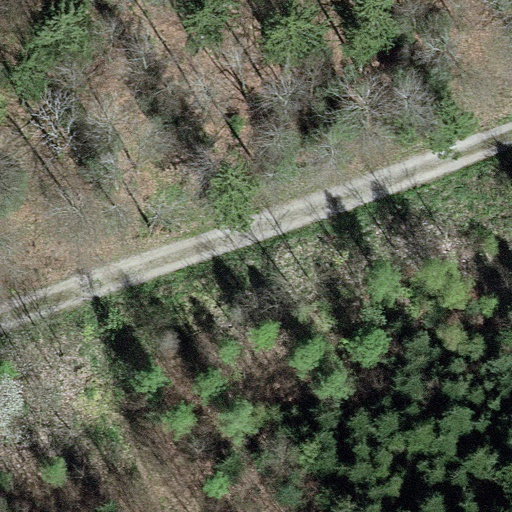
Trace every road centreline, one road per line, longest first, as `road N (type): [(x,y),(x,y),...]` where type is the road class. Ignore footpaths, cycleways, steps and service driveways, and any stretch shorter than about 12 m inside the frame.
road 1 (track): [(0,315),(511,130)]
road 2 (track): [(152,511),(132,487),(73,290)]
